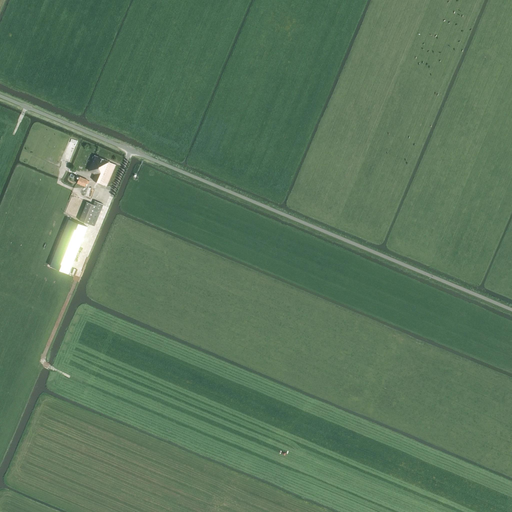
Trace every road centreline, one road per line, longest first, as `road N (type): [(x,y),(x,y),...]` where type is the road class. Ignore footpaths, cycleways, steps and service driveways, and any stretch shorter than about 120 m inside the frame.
road 1 (unclassified): [(511,310),(0,96)]
road 2 (track): [(89,384),(43,363),(130,150)]
